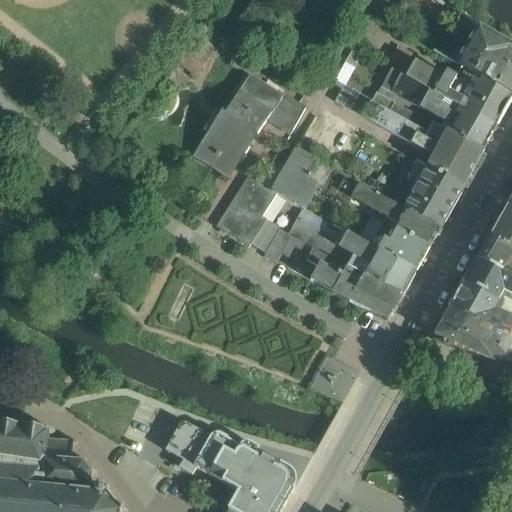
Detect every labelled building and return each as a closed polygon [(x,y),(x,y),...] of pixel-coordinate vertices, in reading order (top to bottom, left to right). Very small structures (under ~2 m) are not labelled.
[(510,49),(477,32),(458,68),(460,69),(511,98),(511,56),(510,55),(511,52),(510,49)] [(192,47),(179,64),(194,75),(208,58),(192,47)] [(399,47),(388,67),(406,78),(418,58),(399,47)] [(454,81),(441,74),(439,78),(415,64),(406,79),(496,130),(511,102),(511,98),(460,69),(454,81)] [(496,130),(406,79),(392,70),(382,88),(393,94),(420,110),(421,109),(445,123),(441,130),(440,131),(482,155),(496,130)] [(369,106),(342,90),(335,103),(362,119),(362,118),(369,106)] [(441,130),(376,93),(369,106),(362,118),(362,119),(468,179),(482,155),(440,131),(441,130)] [(271,115),(239,94),(225,116),(226,116),(213,138),(207,135),(195,155),(213,167),(215,163),(232,173),(256,136),(257,136),(267,121),(271,115)] [(306,109),(284,96),(271,115),(267,121),(291,135),(306,109)] [(359,186),(296,150),(272,193),(275,195),(302,210),(304,211),(316,190),(348,206),(352,199),(359,186)] [(463,189),(416,163),(407,180),(418,186),(414,193),(449,213),(463,189)] [(248,179),(216,228),(248,249),(265,221),(261,218),(275,195),(272,193),(248,179)] [(404,211),(359,186),(352,199),(397,225),(394,230),(428,250),(439,231),(404,211)] [(449,213),(414,193),(404,211),(439,231),(449,213)] [(511,211),(507,209),(489,240),(511,253),(511,211)] [(341,244),(310,227),(301,243),(304,245),(313,250),(338,263),(344,252),(339,249),(341,244)] [(428,250),(394,230),(386,243),(381,240),(375,250),(375,251),(415,273),(428,250)] [(279,231),(263,258),(276,265),(282,255),(291,237),(279,231)] [(415,273),(375,251),(375,250),(347,234),(341,244),(339,249),(344,252),(364,262),(361,267),(369,271),(365,278),(402,297),(415,273)] [(301,243),(291,237),(282,255),(294,262),(304,245),(301,243)] [(511,253),(489,240),(477,262),(511,281),(511,253)] [(350,302),(365,278),(338,263),(313,250),(307,262),(318,268),(310,282),(350,302)] [(511,281),(477,262),(464,284),(499,304),(504,295),(511,281)] [(365,278),(350,302),(385,320),(400,298),(401,298),(402,297),(365,278)] [(499,304),(464,284),(450,310),(509,338),(511,331),(511,321),(494,313),(499,304)] [(511,339),(509,338),(450,310),(434,338),(493,366),(493,365),(510,368),(511,363),(511,339)] [(17,428),(0,426),(0,511),(127,511),(121,511),(119,511),(109,499),(112,493),(108,490),(107,491),(95,489),(91,487),(92,478),(97,476),(96,472),(90,473),(85,467),(87,461),(83,459),(80,465),(72,464),(73,447),(77,445),(75,441),(71,443),(48,440),(48,437),(54,434),(53,431),(49,433),(22,429),(23,424),(18,423),(17,428)] [(267,461),(261,470),(239,457),(223,489),(237,498),(228,511),(282,511),(293,496),(291,488),(279,481),(284,471),(267,461)]
